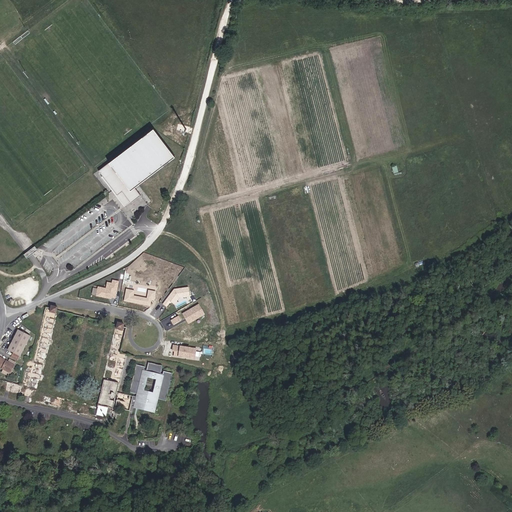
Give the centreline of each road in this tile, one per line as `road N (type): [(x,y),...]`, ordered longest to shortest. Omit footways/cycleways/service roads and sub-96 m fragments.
road 1 (track): [(235,0),(172,217)]
road 2 (unclassified): [(172,217),(148,250),(49,299)]
